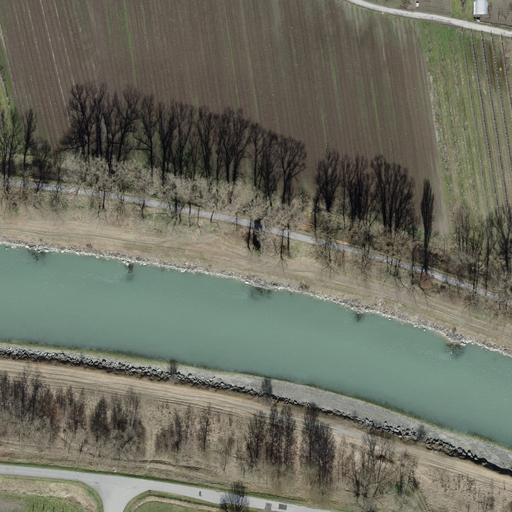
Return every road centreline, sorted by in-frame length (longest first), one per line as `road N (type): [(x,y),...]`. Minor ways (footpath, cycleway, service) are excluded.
road 1 (track): [(511,304),(381,258),(214,215),(0,180)]
road 2 (track): [(0,470),(301,511)]
road 3 (unclassified): [(348,0),(511,32)]
